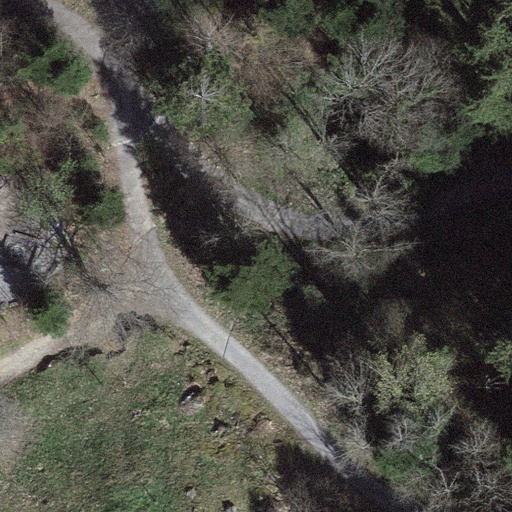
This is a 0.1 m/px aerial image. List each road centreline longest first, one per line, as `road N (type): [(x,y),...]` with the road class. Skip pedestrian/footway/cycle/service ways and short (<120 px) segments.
road 1 (track): [(96,33),(305,38),(507,0)]
road 2 (track): [(0,23),(96,33),(151,283)]
road 3 (track): [(151,283),(406,511)]
road 4 (track): [(151,283),(0,366)]
